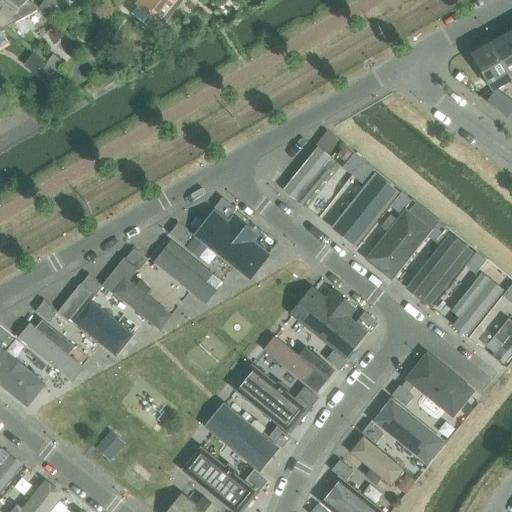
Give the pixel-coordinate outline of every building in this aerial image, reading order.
[(0,0),(0,26),(4,30),(39,10),(27,0),(0,0)] [(64,10),(52,0),(48,0),(40,10),(54,22),(64,10)] [(162,23),(181,0),(141,0),(138,4),(140,5),(132,14),(154,31),(161,22),(162,23)] [(104,27),(89,44),(106,59),(121,42),(104,27)] [(511,42),(508,36),(490,46),(510,80),(511,83),(511,42)] [(510,80),(490,46),(472,57),(492,90),(510,80)] [(53,55),(46,64),(55,71),(62,62),(53,55)] [(48,79),(55,71),(46,64),(40,72),(48,79)] [(353,176),(364,162),(354,154),(343,168),(353,176)] [(363,185),(375,171),(364,162),(353,176),(363,185)] [(401,215),(412,201),(402,192),(390,206),(401,215)] [(236,210),(222,199),(214,209),(228,220),(236,210)] [(440,221),(416,203),(409,211),(432,231),(439,223),(440,221)] [(438,245),(449,231),(439,223),(432,231),(428,237),(438,245)] [(192,236),(178,224),(170,235),(184,246),(192,236)] [(147,262),(133,250),(125,260),(139,272),(147,262)] [(476,275),(487,261),(477,253),(465,267),(476,275)] [(157,271),(150,280),(159,287),(166,279),(157,271)] [(103,287),(89,276),(80,286),(95,297),(103,287)] [(511,304),(511,284),(503,297),(511,304)] [(75,322),(95,297),(80,286),(78,288),(58,313),(68,322),(71,319),(75,322)] [(58,313),(44,302),(36,312),(50,323),(58,313)] [(379,324),(365,313),(356,323),(370,334),(379,324)] [(14,339),(0,327),(0,344),(5,349),(14,339)] [(348,361),(334,350),(326,360),(340,372),(348,361)] [(414,397),(400,386),(392,396),(406,408),(414,397)] [(318,399),(304,388),(296,398),(300,401),(310,409),(318,399)] [(295,428),(310,409),(300,401),(285,420),(295,428)] [(384,435),(370,424),(362,434),(376,445),(384,435)] [(291,438),(288,436),(277,427),(269,437),(283,449),(291,438)] [(105,438),(96,449),(110,462),(120,451),(105,438)] [(354,472),(340,461),(331,471),(340,478),(346,482),(354,472)] [(268,482),(261,476),(254,470),(246,481),(260,492),(268,482)] [(407,475),(397,488),(406,494),(415,482),(407,475)]
